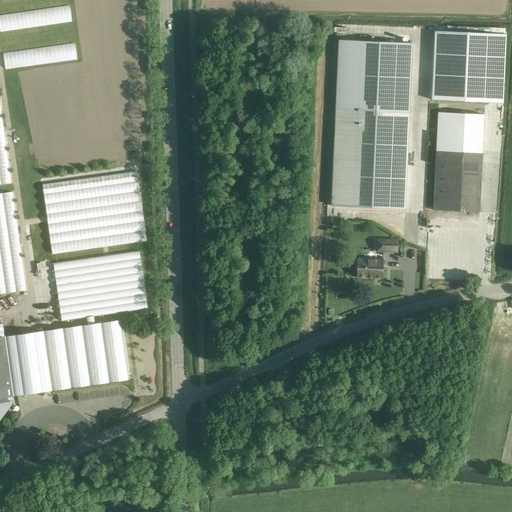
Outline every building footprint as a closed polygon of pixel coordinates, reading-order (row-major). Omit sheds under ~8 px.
[(71,5),(0,14),(0,31),(73,22),(71,5)] [(432,99),(503,103),(507,34),(436,30),(432,99)] [(405,209),(409,112),(412,43),(338,40),(331,206),(405,209)] [(76,43),(3,52),(5,69),(78,59),(76,43)] [(0,89),(0,185),(11,184),(0,89)] [(479,212),(484,114),(438,112),(433,210),(479,212)] [(51,253),(147,242),(139,172),(43,183),(51,253)] [(417,194),(425,195),(425,172),(417,172),(417,194)] [(15,192),(0,194),(0,294),(26,292),(15,192)] [(376,239),(375,253),(397,253),(397,239),(376,239)] [(141,251),(53,262),(61,321),(92,317),(91,316),(148,308),(141,251)] [(382,278),(383,260),(358,259),(357,277),(382,278)] [(131,379),(123,319),(4,336),(2,324),(0,324),(0,418),(12,403),(11,403),(10,404),(8,402),(7,397),(13,396),(11,384),(50,379),(52,390),(131,379)]
